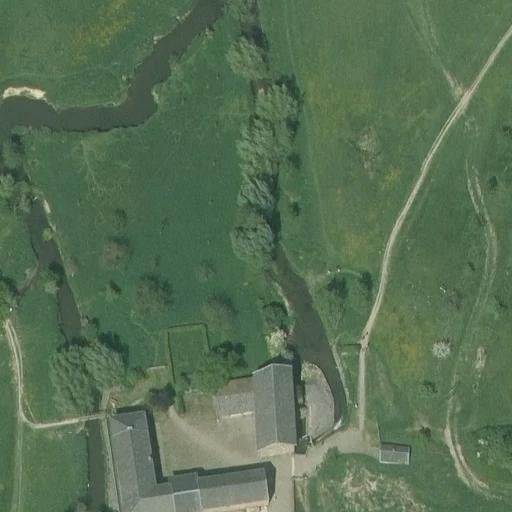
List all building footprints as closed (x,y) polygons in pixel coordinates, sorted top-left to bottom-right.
[(259,458),(278,457),(294,457),(289,377),(252,380),(256,418),(259,458)] [(218,421),(256,418),(252,380),(214,384),(218,421)] [(209,403),(207,393),(198,395),(200,405),(209,403)] [(264,478),(198,488),(196,479),(167,483),(168,493),(156,494),(144,419),(110,425),(123,511),(237,511),(268,507),(264,478)] [(408,450),(400,450),(380,449),(379,465),(407,466),(408,450)]
